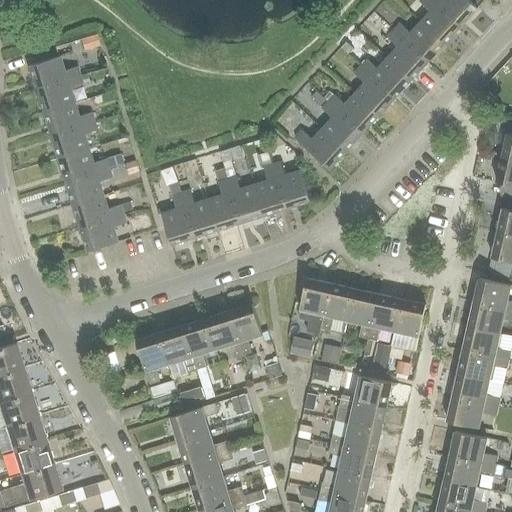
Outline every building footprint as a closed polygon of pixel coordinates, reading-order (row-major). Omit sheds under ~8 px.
[(461,26),(432,0),(421,0),(420,2),(430,12),(421,22),(445,44),(461,26)] [(432,0),(461,26),(477,8),(468,0),(432,0)] [(374,13),(367,20),(378,31),(385,23),(374,13)] [(445,44),(421,22),(411,32),(401,23),(394,30),(428,62),(445,44)] [(428,62),(394,30),(387,37),(398,47),(388,58),(412,79),(428,62)] [(96,35),(90,37),(81,40),(84,51),(99,46),(96,35)] [(353,48),(346,42),(341,47),(348,54),(353,48)] [(28,66),(35,90),(80,76),(77,67),(63,71),(59,57),(28,66)] [(412,79),(388,58),(378,69),(368,59),(361,66),(395,97),(412,79)] [(395,97),(361,66),(354,73),(365,83),(355,94),(379,115),(395,97)] [(87,75),(81,77),(83,84),(89,82),(87,75)] [(83,85),(80,76),(35,90),(42,113),(73,103),(69,90),(83,85)] [(486,89),(479,95),(491,107),(498,100),(486,89)] [(328,100),(333,95),(330,92),(325,97),(328,100)] [(379,115),(355,94),(346,104),(335,94),(328,102),(363,133),(379,115)] [(323,129),(346,151),(363,133),(328,102),(322,96),(316,103),(322,108),(333,118),(323,129)] [(42,113),(49,136),(94,123),(91,113),(78,117),(73,103),(42,113)] [(49,136),(57,159),(88,150),(83,135),(97,131),(94,123),(49,136)] [(346,151),(323,129),(314,139),(303,129),(295,137),(330,169),(346,151)] [(502,158),(511,160),(511,133),(508,133),(502,158)] [(233,160),(230,149),(220,152),(223,163),(231,161),(233,160)] [(57,159),(64,183),(108,169),(105,159),(92,163),(88,150),(57,159)] [(261,167),(272,163),(269,152),(257,156),(261,167)] [(121,154),(106,158),(109,167),(123,163),(121,154)] [(497,182),(505,183),(502,196),(511,198),(511,160),(502,158),(497,182)] [(135,161),(124,164),(127,175),(138,172),(135,161)] [(282,162),(273,164),(287,208),(311,201),(301,170),(286,175),(282,162)] [(287,208),(273,164),(264,167),(268,181),(254,185),(264,216),(287,208)] [(218,181),(227,179),(225,172),(226,171),(225,168),(224,169),(215,171),(218,181)] [(64,183),(71,206),(103,196),(98,182),(111,178),(108,169),(64,183)] [(235,176),(227,179),(241,223),(264,216),(254,185),(241,190),(236,175),(235,176)] [(241,223),(227,179),(218,181),(223,195),(208,200),(218,230),(241,223)] [(178,183),(169,186),(172,196),(181,193),(178,183)] [(190,190),(181,193),(195,238),(218,230),(208,200),(195,204),(190,190)] [(161,215),(165,227),(171,245),(195,238),(181,193),(172,196),(177,210),(161,215)] [(71,206),(78,229),(124,215),(123,213),(132,210),(130,202),(107,209),(103,196),(71,206)] [(511,205),(511,210),(504,208),(498,233),(511,236),(511,205)] [(126,223),(124,215),(78,229),(86,252),(117,243),(112,227),(126,223)] [(511,236),(498,233),(493,258),(511,262),(511,267),(510,275),(511,275),(511,236)] [(309,322),(306,334),(320,337),(321,328),(331,284),(307,278),(297,320),(309,322)] [(480,280),(474,304),(511,312),(511,301),(508,301),(511,287),(480,280)] [(355,289),(331,284),(321,328),(329,330),(332,318),(348,321),(355,289)] [(358,337),(368,340),(378,294),(355,289),(348,321),(361,324),(358,337)] [(379,328),(395,331),(402,300),(378,294),(368,340),(376,341),(379,328)] [(402,300),(395,331),(392,345),(416,350),(426,305),(402,300)] [(230,312),(243,356),(252,353),(248,340),(263,335),(253,304),(230,312)] [(511,312),(474,304),(469,327),(501,334),(504,320),(511,321),(511,312)] [(230,312),(207,319),(216,350),(230,346),(234,359),(243,356),(230,312)] [(184,326),(197,370),(206,367),(202,355),(216,350),(207,319),(184,326)] [(184,326),(161,333),(170,364),(183,360),(187,373),(197,370),(184,326)] [(469,327),(464,349),(509,360),(511,351),(498,347),(501,334),(469,327)] [(170,364),(161,333),(137,340),(150,384),(160,381),(156,369),(170,364)] [(292,338),(288,354),(309,358),(312,342),(292,338)] [(136,340),(114,347),(120,368),(142,361),(136,340)] [(0,348),(0,375),(24,368),(16,343),(0,348)] [(325,344),(321,361),(338,365),(342,348),(325,344)] [(390,346),(378,344),(376,354),(388,357),(390,346)] [(404,349),(392,346),(389,357),(402,360),(404,349)] [(464,349),(458,373),(490,380),(494,366),(507,368),(509,360),(464,349)] [(412,364),(399,361),(396,374),(409,377),(412,364)] [(282,376),(278,363),(266,367),(270,380),(282,376)] [(331,370),(315,367),(312,379),(328,382),(331,370)] [(0,401),(31,392),(24,368),(0,375),(0,401)] [(490,380),(458,373),(453,396),(498,407),(500,398),(487,393),(490,380)] [(386,407),(391,382),(360,375),(356,391),(343,388),(341,397),(386,407)] [(178,395),(182,406),(205,399),(201,387),(178,395)] [(132,402),(143,398),(140,390),(129,394),(132,402)] [(0,401),(0,413),(4,427),(39,416),(31,392),(0,401)] [(314,411),(318,396),(308,393),(305,409),(314,411)] [(233,399),(237,415),(249,412),(245,395),(233,399)] [(496,415),(498,407),(453,396),(447,420),(479,428),(483,413),(496,415)] [(353,409),(350,423),(381,430),(386,407),(341,397),(339,406),(353,409)] [(216,403),(171,417),(179,441),(209,431),(205,417),(219,413),(216,403)] [(46,440),(39,416),(4,427),(12,451),(46,440)] [(331,444),(376,454),(381,430),(350,423),(346,438),(333,435),(331,444)] [(313,427),(301,425),(298,437),(310,440),(313,427)] [(209,431),(179,441),(186,464),(230,450),(227,441),(214,445),(209,431)] [(456,431),(451,455),(495,466),(498,457),(484,453),(487,438),(456,431)] [(12,451),(19,475),(54,464),(46,440),(12,451)] [(310,442),(297,440),(294,455),(306,458),(310,442)] [(342,457),(339,470),(371,477),(376,454),(331,444),(329,454),(342,457)] [(268,460),(265,449),(253,453),(256,464),(268,460)] [(230,450),(186,464),(193,487),(224,478),(219,463),(233,459),(230,450)] [(495,466),(451,455),(445,479),(477,486),(480,472),(493,475),(495,466)] [(19,475),(22,484),(0,491),(0,507),(27,499),(27,500),(62,489),(54,464),(19,475)] [(321,491),(366,500),(371,477),(339,470),(336,484),(323,482),(321,491)] [(276,486),(273,475),(266,477),(265,477),(268,489),(276,486)] [(200,509),(244,496),(242,487),(228,491),(224,478),(193,487),(200,509)] [(445,479),(440,502),(481,511),(485,511),(487,503),(473,500),(477,486),(445,479)] [(108,480),(96,483),(99,494),(113,490),(108,480)] [(85,499),(99,494),(96,483),(81,488),(85,499)] [(85,499),(81,488),(72,491),(75,502),(85,499)] [(244,496),(200,509),(201,511),(234,511),(234,510),(267,500),(263,490),(244,496)] [(72,491),(63,494),(57,496),(61,506),(75,502),(72,491)] [(332,503),(330,511),(363,511),(366,500),(321,491),(318,500),(332,503)] [(287,500),(290,509),(298,511),(303,511),(300,502),(287,500)] [(41,511),(38,501),(24,506),(25,511),(41,511)] [(481,511),(440,502),(437,511),(481,511)]
